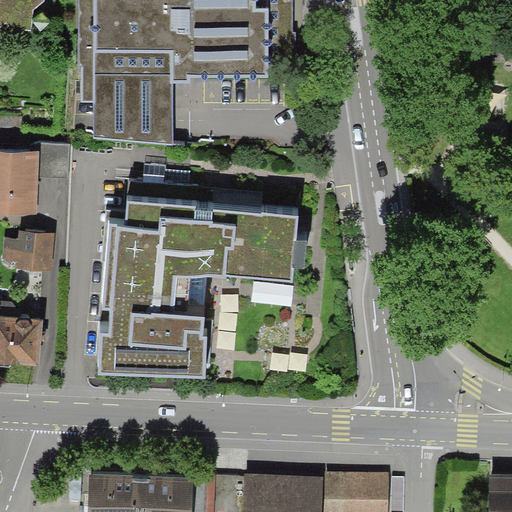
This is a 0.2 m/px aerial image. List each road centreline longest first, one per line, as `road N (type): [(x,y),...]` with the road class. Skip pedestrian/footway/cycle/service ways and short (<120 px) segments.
road 1 (tertiary): [(420,428),(34,412)]
road 2 (tertiary): [(398,317),(350,0)]
road 3 (tertiary): [(511,399),(442,364),(398,317)]
